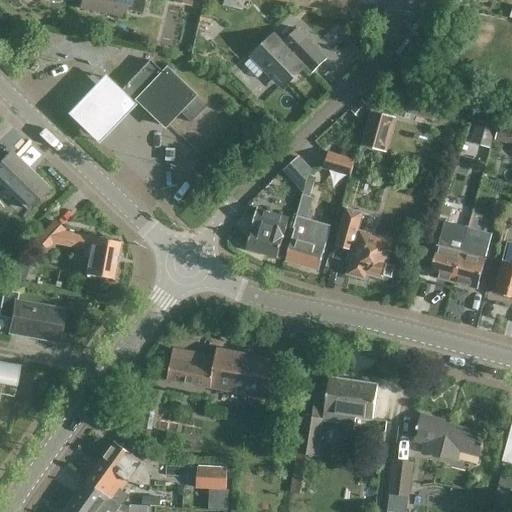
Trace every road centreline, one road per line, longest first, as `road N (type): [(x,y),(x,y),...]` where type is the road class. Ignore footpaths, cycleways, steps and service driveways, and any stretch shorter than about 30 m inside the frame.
road 1 (unclassified): [(186,264),(228,206),(388,50),(416,6)]
road 2 (tertiary): [(511,358),(266,300),(186,264)]
road 3 (tertiary): [(8,511),(186,264)]
road 4 (tertiary): [(186,264),(0,85)]
